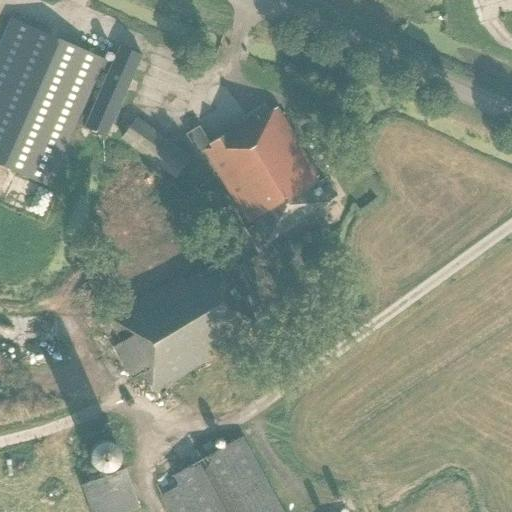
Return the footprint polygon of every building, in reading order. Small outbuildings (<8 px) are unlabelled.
[(112,64),(10,20),(0,42),(0,166),(47,187),(75,125),(105,138),(141,56),(119,46),(112,64)] [(317,177),(276,108),(258,119),(256,116),(213,143),(202,125),(186,135),(198,154),(203,151),(248,224),(251,221),(254,226),(245,231),(257,248),(265,243),(328,202),(328,201),(336,196),(325,178),(317,183),(314,179),(317,177)] [(174,177),(189,157),(135,119),(120,138),(174,177)] [(42,218),(47,192),(33,189),(28,216),(42,218)] [(255,321),(218,262),(185,283),(181,276),(106,320),(119,343),(111,348),(130,380),(142,374),(154,393),(210,359),(205,352),(255,321)] [(97,316),(112,307),(96,277),(80,285),(97,316)] [(282,511),(242,437),(154,485),(168,511),(282,511)] [(89,511),(135,511),(123,477),(82,493),(89,511)]
